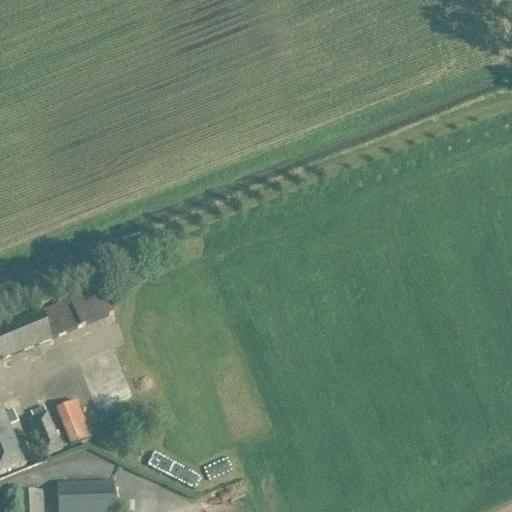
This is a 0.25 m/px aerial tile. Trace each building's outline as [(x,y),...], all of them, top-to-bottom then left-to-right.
[(0,359),(2,361),(25,351),(115,313),(102,290),(0,330),(0,359)] [(54,410),(69,448),(91,439),(75,401),(54,410)] [(3,416),(0,407),(0,475),(24,466),(8,426),(17,423),(12,412),(3,416)] [(157,409),(140,416),(139,411),(104,424),(110,441),(145,428),(145,427),(153,424),(151,417),(159,414),(157,409)] [(42,459),(61,451),(46,414),(27,421),(42,459)] [(57,511),(112,511),(111,482),(56,483),(57,511)] [(40,511),(40,494),(12,495),(12,511),(40,511)]
